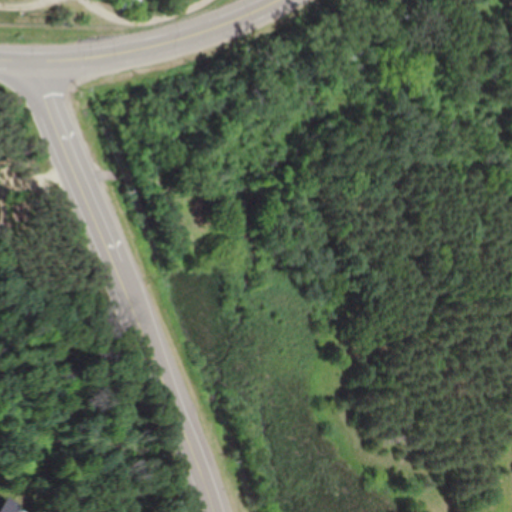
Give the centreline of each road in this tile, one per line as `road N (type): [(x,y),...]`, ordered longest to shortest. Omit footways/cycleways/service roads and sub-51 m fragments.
road 1 (residential): [(37,62),(215,511)]
road 2 (tertiary): [(276,0),(178,42),(101,61),(0,62)]
